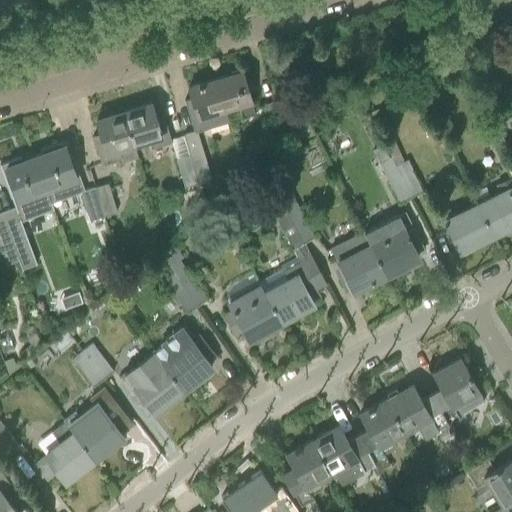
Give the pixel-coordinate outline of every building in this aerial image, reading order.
[(215,78),(214,79),(223,109),(237,105),(241,117),(253,114),(249,101),(250,101),(240,71),(239,71),(240,72),(215,80),(215,78)] [(185,100),(184,101),(193,131),(194,132),(227,122),(223,109),(214,79),(213,79),(213,80),(189,88),(189,86),(188,87),(192,100),(186,102),(185,100)] [(276,100),(264,104),(275,138),(285,129),(276,100)] [(171,142),(168,134),(162,115),(154,117),(150,103),(123,111),(133,144),(147,140),(150,148),(171,142)] [(133,144),(123,111),(95,119),(100,134),(92,136),(100,163),(120,158),(121,161),(137,156),(133,144)] [(511,160),(511,155),(498,131),(487,137),(504,165),(511,160)] [(83,185),(74,162),(71,163),(64,145),(62,146),(61,142),(40,150),(42,154),(34,157),(48,198),(83,185)] [(385,144),(372,150),(398,202),(400,201),(411,196),(390,155),(385,144)] [(201,149),(188,153),(197,182),(208,178),(210,178),(201,149)] [(399,151),(390,155),(411,196),(422,190),(407,161),(405,162),(399,151)] [(197,182),(188,153),(175,157),(184,187),(197,183),(197,182)] [(25,160),(22,161),(20,157),(0,164),(0,168),(15,209),(16,209),(18,214),(50,203),(48,198),(34,157),(31,158),(30,156),(24,158),(25,160)] [(500,192),(476,204),(490,234),(511,223),(511,180),(511,178),(497,185),(500,192)] [(94,187),(102,216),(117,211),(108,183),(94,187)] [(102,216),(94,187),(81,191),(90,222),(103,218),(102,216)] [(314,237),(298,208),(291,195),(280,201),(303,243),(314,237)] [(303,243),(280,201),(269,207),(292,249),(303,243)] [(476,204),(452,216),(448,209),(436,215),(440,223),(444,221),(458,250),(490,234),(476,204)] [(16,209),(15,209),(1,215),(18,261),(22,269),(36,264),(18,214),(16,209)] [(403,211),(396,215),(362,232),(384,275),(417,258),(414,252),(422,248),(411,227),(404,231),(401,225),(408,221),(403,211)] [(18,261),(1,215),(0,215),(0,245),(7,265),(18,261)] [(384,275),(362,232),(330,248),(341,269),(337,272),(344,286),(349,284),(352,291),(384,275)] [(189,271),(187,272),(177,258),(182,254),(175,243),(162,252),(175,272),(183,284),(197,305),(207,298),(189,271)] [(298,258),(280,268),(257,281),(280,321),(312,304),(309,300),(313,298),(315,292),(313,292),(315,288),(311,281),(320,275),(320,276),(321,276),(309,255),(300,261),(298,258)] [(102,280),(111,291),(122,281),(113,270),(102,280)] [(175,272),(164,279),(173,291),(171,292),(185,313),(197,305),(183,284),(175,272)] [(226,299),(232,310),(223,314),(233,333),(242,328),(248,339),(280,321),(257,281),(226,299)] [(182,389),(211,367),(206,361),(213,355),(198,335),(193,338),(184,326),(175,334),(171,333),(165,339),(164,342),(152,351),(162,362),(182,389)] [(113,370),(98,350),(93,342),(82,350),(103,378),(113,370)] [(29,345),(20,352),(26,360),(35,352),(29,345)] [(82,350),(72,358),(93,385),(103,378),(82,350)] [(162,362),(152,351),(123,373),(141,397),(153,412),(182,389),(162,362)] [(11,358),(2,361),(7,374),(20,364),(13,363),(11,358)] [(440,387),(430,392),(431,394),(448,425),(451,430),(462,424),(459,418),(457,414),(483,400),(478,391),(459,358),(432,372),(440,387)] [(411,384),(385,398),(405,433),(419,424),(426,437),(438,431),(441,436),(451,430),(448,425),(431,394),(430,392),(419,398),(411,384)] [(367,427),(356,433),(357,435),(374,464),(385,458),(386,458),(383,454),(396,446),(392,440),(405,433),(385,398),(359,413),(367,427)] [(122,436),(101,410),(96,402),(78,415),(73,409),(61,418),(63,420),(93,459),(122,436)] [(59,442),(33,462),(41,472),(44,469),(50,476),(56,471),(64,481),(93,459),(63,420),(50,430),(59,442)] [(0,451),(3,456),(18,444),(0,421),(0,451)] [(338,425),(311,439),(331,473),(338,485),(374,465),(374,464),(357,435),(356,433),(346,439),(338,425)] [(293,468),(282,474),(292,491),(300,506),(302,505),(306,511),(318,511),(308,494),(320,487),(317,482),(331,473),(311,439),(285,454),(293,468)] [(486,457),(469,468),(464,471),(478,493),(489,486),(501,506),(511,499),(511,462),(509,458),(493,468),(486,457)] [(374,464),(374,465),(377,471),(389,465),(385,458),(374,464)] [(228,508),(221,511),(258,511),(261,510),(262,511),(288,511),(259,470),(220,497),(228,508)] [(0,511),(16,511),(3,495),(11,488),(13,490),(14,490),(2,474),(0,471),(0,511)] [(417,498),(415,500),(419,507),(435,497),(431,490),(424,494),(417,498)] [(511,511),(511,499),(501,506),(504,511),(511,511)]
